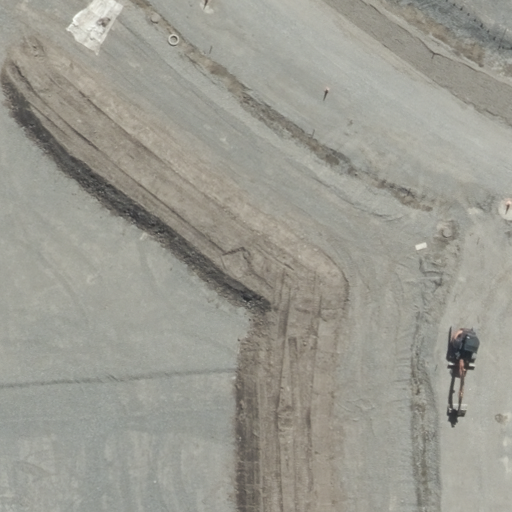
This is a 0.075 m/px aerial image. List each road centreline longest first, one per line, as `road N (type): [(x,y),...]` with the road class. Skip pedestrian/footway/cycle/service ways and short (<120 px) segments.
road 1 (residential): [(245,0),(339,83),(511,181)]
road 2 (residential): [(511,261),(476,439),(483,511)]
